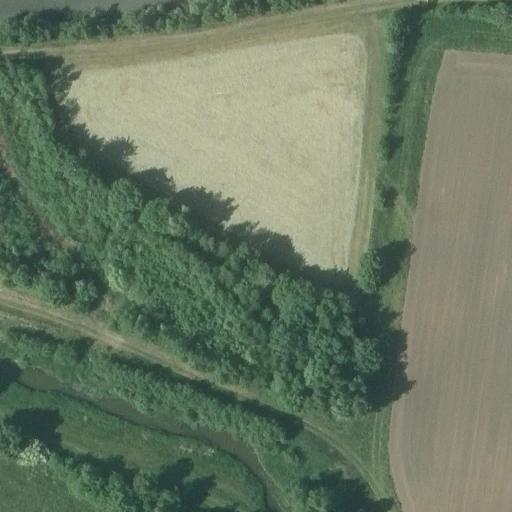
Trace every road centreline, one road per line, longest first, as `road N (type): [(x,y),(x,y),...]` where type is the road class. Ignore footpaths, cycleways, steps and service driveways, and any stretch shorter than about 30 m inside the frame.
road 1 (track): [(415,511),(397,459),(205,382),(0,316)]
road 2 (track): [(0,56),(178,42),(427,0)]
road 3 (track): [(230,511),(0,419)]
